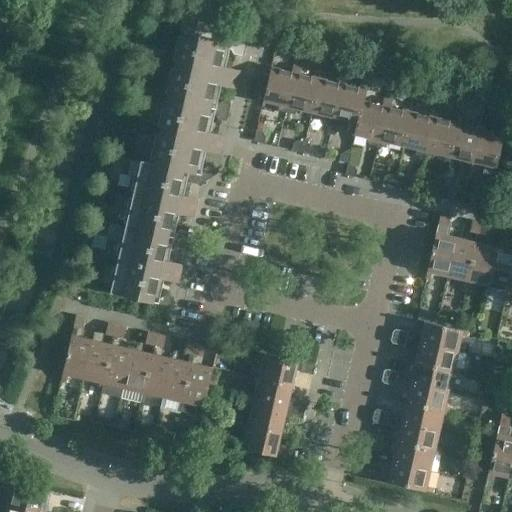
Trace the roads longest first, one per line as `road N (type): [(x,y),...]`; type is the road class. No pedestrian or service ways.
road 1 (residential): [(371,337),(228,303),(255,184),(396,219)]
road 2 (residential): [(335,501),(109,476)]
road 3 (residential): [(335,501),(371,337)]
road 4 (residential): [(396,219),(371,337)]
